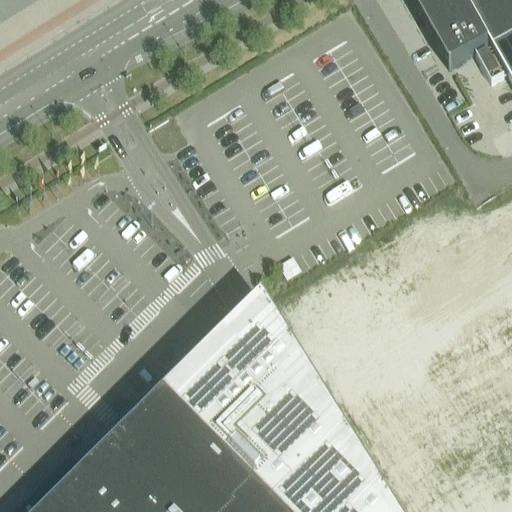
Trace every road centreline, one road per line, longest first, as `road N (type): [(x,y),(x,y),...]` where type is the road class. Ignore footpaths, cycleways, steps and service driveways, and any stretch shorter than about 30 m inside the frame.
road 1 (tertiary): [(0,126),(206,0)]
road 2 (tertiary): [(160,0),(0,98)]
